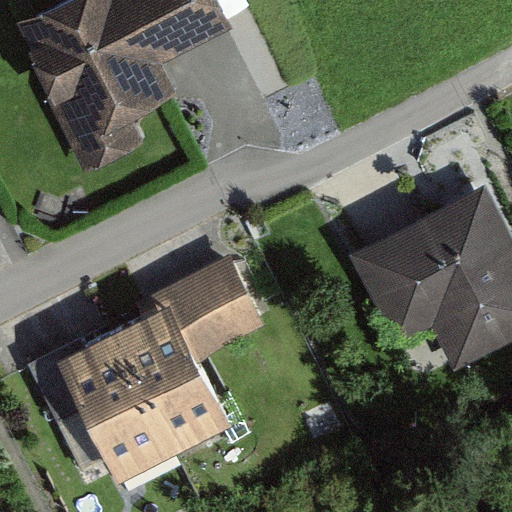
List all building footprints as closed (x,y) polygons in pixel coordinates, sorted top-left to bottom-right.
[(220,0),(44,0),(6,18),(80,175),(150,142),(134,108),(177,88),(165,62),(234,29),(220,0)] [(511,231),(485,178),(342,250),(391,348),(431,328),(451,368),(511,336),(511,231)] [(166,283),(172,294),(200,352),(265,320),(231,251),(166,283)] [(172,294),(119,321),(181,438),(232,411),(200,352),(172,294)] [(119,321),(62,350),(88,402),(121,470),(181,438),(119,321)] [(88,402),(62,350),(59,344),(31,358),(60,416),(88,402)]
